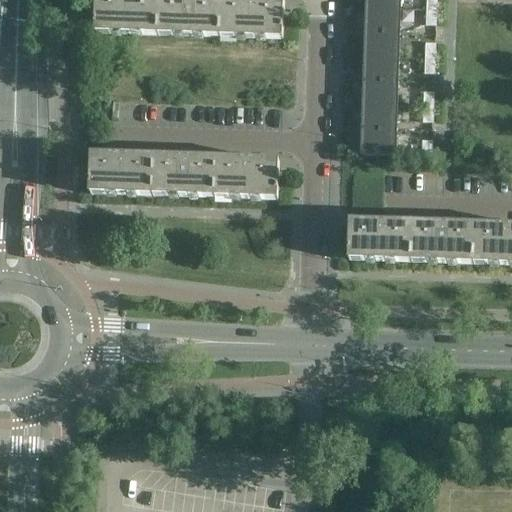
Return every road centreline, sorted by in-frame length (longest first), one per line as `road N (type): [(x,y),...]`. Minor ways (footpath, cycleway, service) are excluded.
road 1 (tertiary): [(34,275),(30,112),(16,0)]
road 2 (tertiary): [(511,355),(310,340)]
road 3 (residential): [(317,145),(310,340)]
road 4 (residential): [(317,145),(124,137)]
road 5 (tertiary): [(13,0),(0,148)]
road 6 (residential): [(321,0),(317,145)]
road 7 (tertiary): [(70,349),(210,337)]
road 8 (tertiary): [(210,337),(71,322)]
